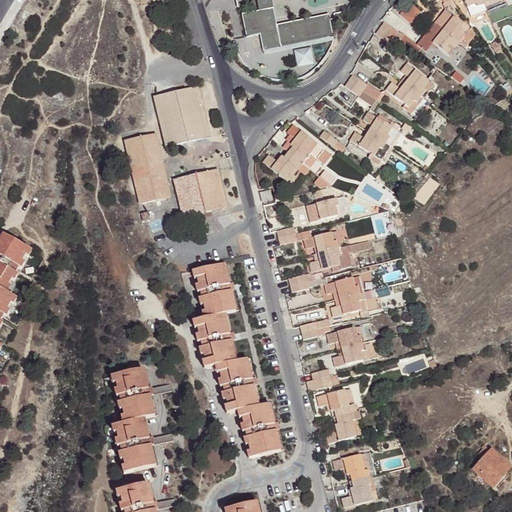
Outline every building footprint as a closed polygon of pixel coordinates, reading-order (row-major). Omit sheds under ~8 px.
[(243,5),(259,1),(258,0),(229,0),(233,16),(244,14),(243,5)] [(454,3),(452,0),(444,0),(439,4),(443,11),(454,3)] [(460,0),(461,0),(467,16),(476,13),(477,16),(484,13),(491,11),(490,7),(499,4),(504,2),(507,0),(460,0)] [(270,3),(260,5),(255,6),(258,20),(240,23),(244,46),(258,44),(261,60),(331,47),(327,24),(275,33),(271,6),(270,3)] [(476,13),(467,16),(470,25),(485,20),(484,16),(501,9),(499,4),(490,7),(491,11),(484,13),(477,16),(476,13)] [(401,14),(405,24),(420,18),(415,8),(401,14)] [(447,35),(442,40),(439,44),(432,39),(430,38),(424,45),(432,52),(445,63),(451,56),(454,57),(458,53),(459,54),(470,41),(445,20),(439,27),(440,29),(447,35)] [(436,34),(442,40),(447,35),(440,29),(436,34)] [(378,46),(393,56),(397,50),(402,43),(387,33),(378,46)] [(439,44),(442,40),(436,34),(432,39),(439,44)] [(470,41),(459,54),(466,60),(476,48),(473,44),(470,41)] [(432,52),(424,45),(417,53),(426,61),(432,52)] [(397,50),(393,56),(402,61),(406,56),(397,50)] [(459,54),(458,53),(454,57),(451,56),(445,63),(450,67),(459,54)] [(415,112),(420,106),(424,100),(423,98),(428,91),(406,72),(399,80),(404,84),(408,87),(403,92),(399,97),(395,95),(391,91),(384,99),(406,118),(413,110),(415,112)] [(343,95),(358,105),(372,113),(380,102),(366,92),(365,93),(351,83),(343,95)] [(404,84),(400,89),(403,92),(408,87),(404,84)] [(206,134),(194,87),(156,97),(166,138),(164,139),(166,146),(168,145),(169,148),(207,138),(206,134)] [(424,100),(420,106),(420,107),(431,94),(428,91),(423,98),(424,100)] [(420,107),(420,106),(415,112),(413,110),(406,118),(413,123),(424,111),(420,107)] [(371,133),(366,140),(363,146),(358,143),(354,140),(348,148),(369,162),(371,164),(378,155),(380,156),(387,143),(385,142),(390,135),(388,133),(376,126),(367,120),(362,127),(367,130),(371,133)] [(378,121),(376,126),(388,133),(389,128),(378,121)] [(371,164),(369,162),(367,164),(375,170),(398,134),(389,128),(388,133),(390,135),(385,142),(387,143),(380,156),(378,155),(371,164)] [(362,137),(366,140),(371,133),(367,130),(362,137)] [(290,154),(286,159),(301,171),(308,161),(315,167),(321,172),(329,163),(291,133),(284,140),(289,144),(292,147),(288,153),(290,154)] [(149,150),(156,148),(153,135),(127,141),(142,205),(168,198),(165,185),(158,187),(149,150)] [(323,139),(318,145),(339,162),(343,157),(323,139)] [(289,144),(280,154),(286,159),(290,154),(288,153),(292,147),(289,144)] [(165,185),(156,148),(149,150),(158,187),(165,185)] [(296,177),(301,171),(286,159),(282,165),(280,164),(275,169),(267,163),(260,171),(287,193),(294,184),(291,182),(296,177)] [(308,161),(301,171),(307,176),(315,167),(308,161)] [(185,218),(224,209),(215,171),(176,180),(185,218)] [(301,171),(296,177),(302,182),(307,176),(301,171)] [(329,193),(330,194),(334,189),(322,179),(317,185),(329,193)] [(319,196),(329,193),(317,185),(313,190),(319,196)] [(259,201),(261,210),(270,208),(268,198),(259,201)] [(335,206),(315,211),(316,218),(306,220),(309,231),(336,224),(334,214),(337,213),(335,206)] [(316,218),(315,211),(305,214),(306,220),(316,218)] [(274,239),(278,253),(295,249),(292,234),(274,239)] [(0,290),(1,291),(4,286),(8,287),(15,274),(26,257),(22,255),(26,249),(3,236),(0,241),(0,290)] [(334,265),(336,274),(342,272),(334,240),(328,242),(331,251),(334,251),(337,263),(334,265)] [(314,255),(315,262),(317,268),(313,269),(307,271),(309,281),(336,274),(334,265),(337,263),(334,251),(331,251),(328,242),(301,248),(304,258),(310,256),(314,255)] [(235,312),(224,265),(196,272),(207,319),(224,315),(235,312)] [(290,301),(307,297),(306,289),(304,282),(286,287),(290,301)] [(336,301),(337,307),(339,313),(331,316),(328,316),(331,326),(358,319),(356,310),(359,309),(356,297),(353,297),(350,287),(323,295),(325,304),(328,303),(336,301)] [(1,291),(0,290),(0,322),(10,305),(8,303),(11,297),(4,293),(1,291)] [(339,313),(337,307),(330,309),(331,316),(339,313)] [(235,362),(224,315),(207,319),(197,322),(207,369),(219,366),(235,362)] [(301,348),(318,345),(317,337),(315,330),(298,335),(301,348)] [(317,337),(318,345),(323,343),(323,340),(328,338),(327,335),(317,337)] [(358,335),(351,337),(354,346),(357,345),(361,344),(358,335)] [(337,351),(339,356),(341,363),(336,364),(330,366),(332,376),(359,369),(358,359),(360,359),(359,351),(357,345),(354,346),(351,337),(325,343),(327,353),(332,352),(337,351)] [(358,359),(359,369),(367,367),(365,357),(364,357),(361,351),(359,351),(360,359),(358,359)] [(247,359),(235,362),(219,366),(230,414),(240,411),(258,407),(247,359)] [(129,423),(144,420),(155,417),(143,370),(118,376),(119,382),(116,383),(121,403),(125,417),(128,416),(129,423)] [(309,381),(311,388),(328,384),(327,377),(309,381)] [(328,384),(311,388),(312,399),(337,393),(335,383),(328,384)] [(348,397),(342,399),(344,407),(347,407),(351,422),(354,421),(350,405),(348,397)] [(335,432),(332,434),(333,440),(330,441),(323,443),(325,452),(354,446),(352,437),(355,435),(353,429),(351,422),(347,407),(344,407),(342,399),(314,405),(317,415),(323,414),(327,413),(329,419),(331,419),(333,426),(335,432)] [(269,405),(258,407),(240,411),(252,458),(280,451),(269,405)] [(155,467),(144,420),(129,423),(124,424),(119,425),(120,432),(117,432),(121,447),(125,467),(129,466),(130,473),(155,467)] [(494,486),(504,475),(510,468),(490,451),(487,455),(483,451),(478,456),(482,460),(473,471),(492,489),(494,486)] [(351,456),(331,461),(332,466),(352,461),(351,456)] [(361,472),(364,471),(369,470),(367,461),(359,462),(361,472)] [(371,500),(364,471),(361,472),(359,462),(331,469),(333,479),(344,477),(345,484),(348,483),(350,490),(352,496),(349,497),(350,504),(340,506),(341,511),(362,511),(371,510),(369,501),(371,500)] [(507,478),(504,475),(494,486),(497,489),(507,478)] [(154,511),(148,484),(123,490),(125,496),(121,497),(124,511),(154,511)] [(376,499),(371,500),(369,501),(371,510),(378,509),(376,499)] [(258,511),(256,503),(228,510),(228,511),(258,511)]
